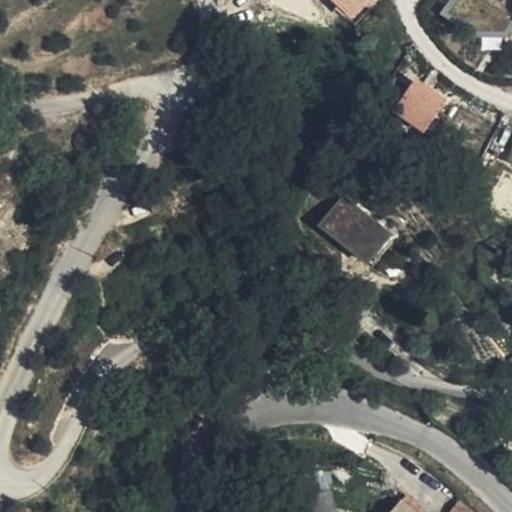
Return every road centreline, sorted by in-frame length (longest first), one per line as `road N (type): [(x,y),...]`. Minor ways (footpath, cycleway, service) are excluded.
road 1 (residential): [(0,103),(137,90),(164,103),(164,130),(47,307),(0,437)]
road 2 (residential): [(0,487),(19,493),(47,472),(97,387),(128,354),(227,293),(258,289),(297,299),(309,331)]
road 3 (tertiary): [(220,392),(269,378),(420,434),(511,506)]
road 4 (track): [(395,0),(406,27),(440,65),(511,105)]
road 5 (tertiary): [(173,511),(220,392)]
road 6 (unclassified): [(309,331),(292,344),(237,350),(218,371),(220,392)]
